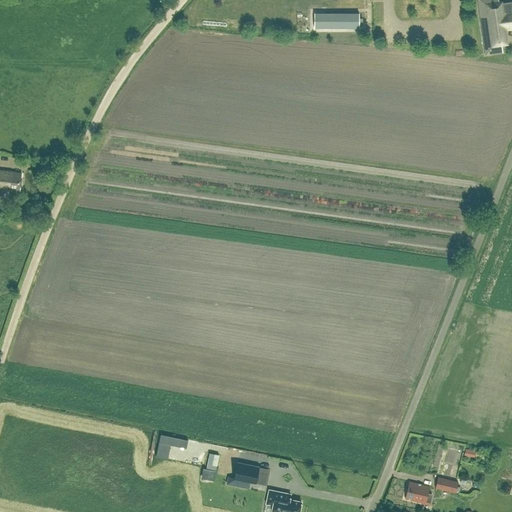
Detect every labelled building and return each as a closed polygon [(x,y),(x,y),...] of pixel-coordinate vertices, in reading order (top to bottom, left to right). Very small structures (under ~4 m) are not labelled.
[(498,0),(477,0),(485,54),(502,52),(501,45),(507,44),(505,30),(511,28),(511,0),(502,2),(501,1),(498,1),(498,0)] [(359,13),(314,13),(314,28),(359,28),(359,13)] [(21,173),(0,170),(0,188),(19,190),(21,173)] [(228,477),(227,483),(245,487),(246,481),(250,482),(255,483),(258,467),(237,462),(234,478),(228,477)] [(454,493),(457,481),(438,477),(435,488),(454,493)] [(404,498),(424,503),(429,486),(409,481),(404,498)] [(292,495),(269,490),(266,505),(267,505),(265,511),(300,511),(303,503),(291,500),(292,495)]
